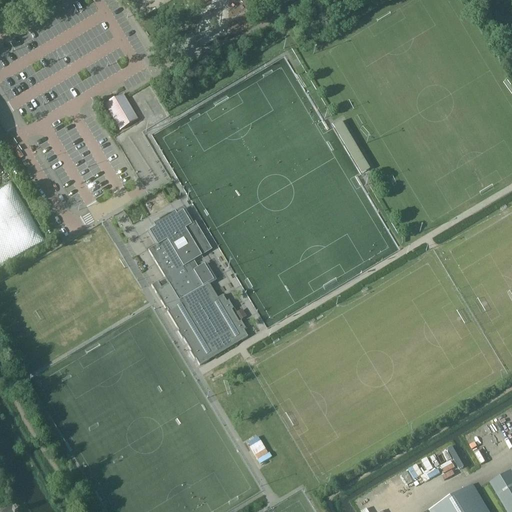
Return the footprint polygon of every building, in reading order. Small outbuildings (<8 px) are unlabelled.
[(137,121),(122,95),(105,105),(120,131),(137,121)] [(361,175),(370,170),(341,121),(332,127),(361,175)] [(208,284),(213,281),(204,265),(198,269),(193,261),(201,257),(212,250),(195,223),(191,225),(183,211),(176,215),(174,212),(153,225),(155,228),(149,232),(156,244),(157,245),(148,250),(165,278),(166,278),(170,285),(162,290),(157,282),(151,286),(165,310),(167,309),(168,312),(167,312),(178,332),(177,332),(182,340),(183,339),(191,352),(190,352),(194,360),(195,360),(199,366),(241,341),(247,338),(243,331),(245,330),(240,322),(239,323),(231,310),(233,309),(228,302),(226,303),(222,296),(217,299),(208,284)] [(511,424),(510,420),(467,446),(477,463),(511,442),(511,424)] [(261,440),(250,446),(260,463),(271,457),(261,440)] [(452,455),(410,480),(420,497),(463,472),(452,455)] [(511,511),(511,473),(511,471),(490,483),(506,511),(511,511)] [(394,511),(385,495),(359,511),(394,511)] [(485,511),(477,498),(453,511),(485,511)]
